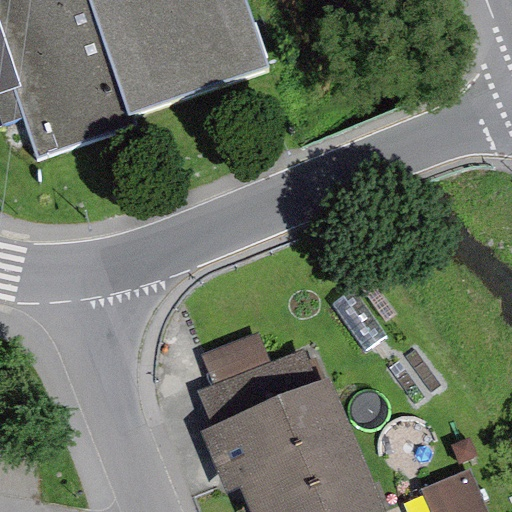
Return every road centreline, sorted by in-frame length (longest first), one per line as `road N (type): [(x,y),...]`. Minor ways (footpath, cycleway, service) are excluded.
road 1 (tertiary): [(511,109),(98,276)]
road 2 (residential): [(163,511),(122,409),(98,276)]
